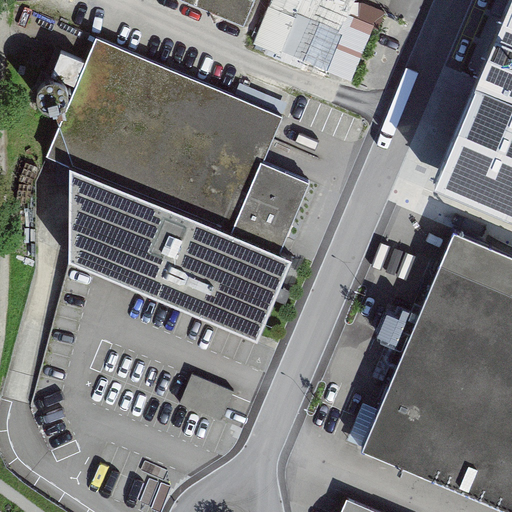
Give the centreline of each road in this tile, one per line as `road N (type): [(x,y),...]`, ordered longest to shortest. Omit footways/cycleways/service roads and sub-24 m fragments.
road 1 (residential): [(244,489),(453,0)]
road 2 (track): [(0,361),(7,0)]
